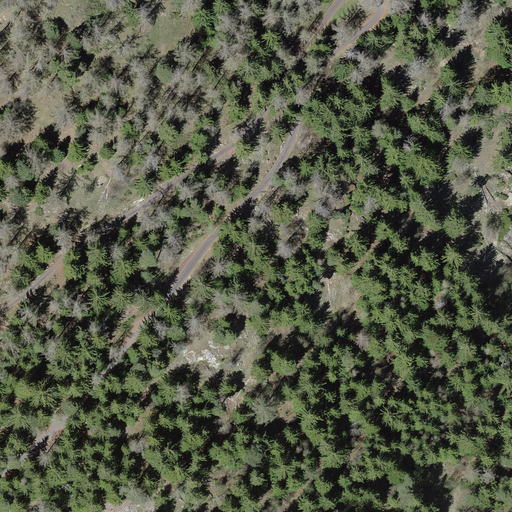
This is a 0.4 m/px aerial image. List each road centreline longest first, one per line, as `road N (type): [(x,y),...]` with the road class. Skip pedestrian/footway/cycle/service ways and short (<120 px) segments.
road 1 (unclassified): [(0,472),(66,418),(257,191),(288,145),(315,73),(374,19),(381,0)]
road 2 (unclassified): [(340,0),(253,126),(0,310)]
